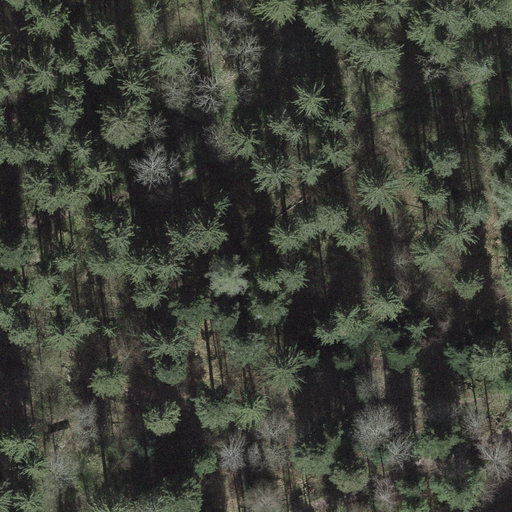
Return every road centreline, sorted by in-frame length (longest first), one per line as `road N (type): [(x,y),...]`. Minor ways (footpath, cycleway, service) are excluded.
road 1 (track): [(511,68),(0,226)]
road 2 (track): [(511,432),(294,511)]
